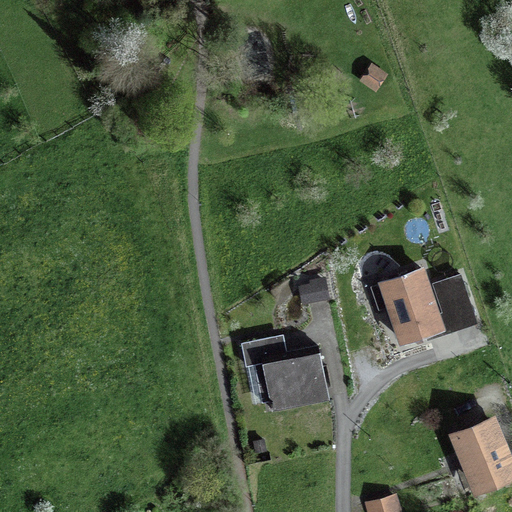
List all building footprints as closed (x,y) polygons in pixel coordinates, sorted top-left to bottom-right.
[(359,79),(376,90),(388,72),(371,61),(359,79)] [(130,141),(146,132),(137,116),(121,124),(130,141)] [(425,261),(377,277),(379,281),(370,284),(379,308),(387,305),(399,340),(424,331),(426,338),(478,320),(460,271),(432,280),(425,261)] [(298,283),(302,302),(330,297),(326,274),(309,277),(310,281),(298,283)] [(270,408),(330,396),(320,346),(288,353),(284,331),(241,340),(246,364),(248,364),(256,401),(268,399),(270,408)] [(511,450),(495,410),(448,429),(474,492),(511,476),(511,450)] [(255,451),(267,449),(265,437),(253,439),(255,451)] [(402,511),(396,491),(364,500),(367,511),(402,511)]
